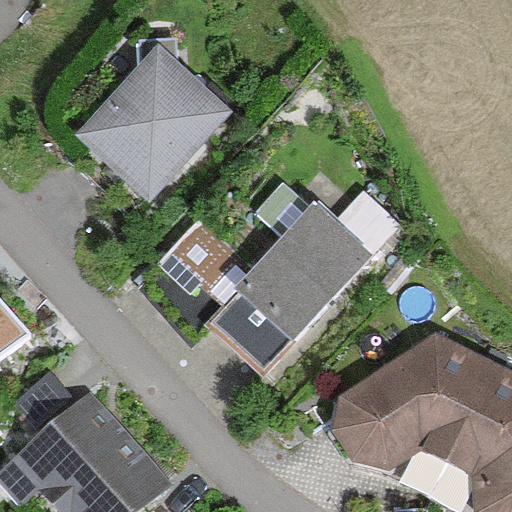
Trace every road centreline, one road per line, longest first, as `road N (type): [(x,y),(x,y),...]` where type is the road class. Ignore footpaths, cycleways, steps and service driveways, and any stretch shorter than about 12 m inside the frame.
road 1 (residential): [(0,206),(129,363),(290,511)]
road 2 (track): [(511,294),(462,242),(317,0)]
